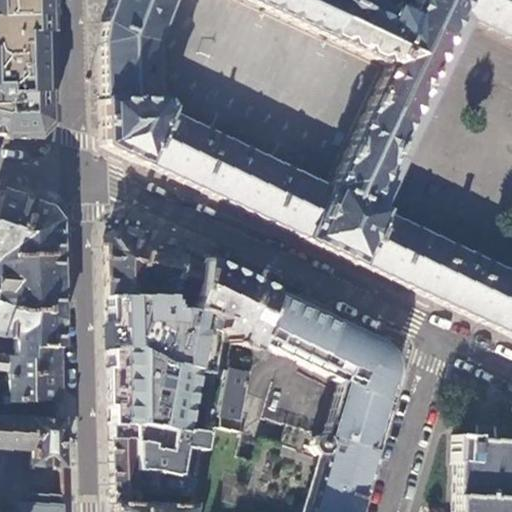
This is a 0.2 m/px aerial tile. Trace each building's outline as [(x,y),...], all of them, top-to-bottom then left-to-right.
[(0,0),(0,138),(4,139),(35,138),(46,126),(46,95),(36,95),(35,37),(40,37),(45,37),(43,0),(0,0)] [(511,0),(414,0),(405,18),(367,0),(110,0),(99,28),(96,45),(98,45),(99,101),(96,101),(99,146),(140,166),(141,165),(299,240),(299,242),(353,267),(355,266),(457,313),(511,339),(511,0)] [(0,191),(0,304),(17,310),(58,307),(56,220),(46,208),(0,191)] [(103,298),(165,297),(177,259),(175,259),(139,246),(114,237),(108,241),(102,246),(103,298)] [(178,251),(175,259),(177,259),(165,297),(164,303),(166,303),(167,308),(186,311),(198,260),(188,255),(178,251)] [(226,342),(248,352),(251,345),(269,293),(231,276),(198,260),(186,311),(202,317),(209,303),(220,307),(213,321),(216,322),(214,330),(217,332),(228,337),(226,342)] [(312,314),(269,293),(251,345),(289,362),(327,380),(311,437),(312,436),(319,436),(321,437),(324,443),(327,441),(370,452),(384,403),(376,401),(382,387),(388,389),(390,381),(391,369),(388,362),(385,354),(380,348),(373,343),(354,333),(312,314)] [(165,297),(103,298),(104,321),(104,351),(130,351),(159,366),(172,368),(209,376),(217,332),(214,330),(216,322),(213,321),(202,317),(186,311),(167,308),(166,303),(164,303),(165,297)] [(0,304),(0,339),(9,341),(8,357),(0,355),(0,369),(4,365),(4,398),(0,397),(0,404),(52,403),(59,403),(58,349),(58,307),(17,310),(0,304)] [(130,351),(104,351),(106,409),(106,427),(132,428),(199,435),(209,376),(172,368),(159,366),(130,351)] [(241,375),(223,372),(214,418),(216,418),(214,430),(233,434),(236,421),(233,420),(241,375)] [(0,511),(59,511),(59,493),(21,491),(21,502),(10,502),(9,511),(0,511),(0,446),(25,448),(25,463),(58,465),(57,418),(52,418),(0,415),(0,511)] [(106,427),(107,442),(130,441),(130,472),(150,473),(150,475),(191,481),(199,435),(132,428),(106,427)] [(312,436),(311,437),(307,440),(305,445),(306,450),(311,455),(313,456),(319,456),(319,455),(321,455),(304,511),(352,511),(370,452),(327,441),(324,443),(321,437),(319,436),(312,436)] [(510,511),(511,481),(511,443),(472,442),(472,437),(449,436),(448,465),(450,465),(447,511),(510,511)] [(107,462),(109,506),(131,506),(131,495),(188,498),(191,481),(150,475),(131,474),(130,472),(130,441),(107,442),(107,462)]
